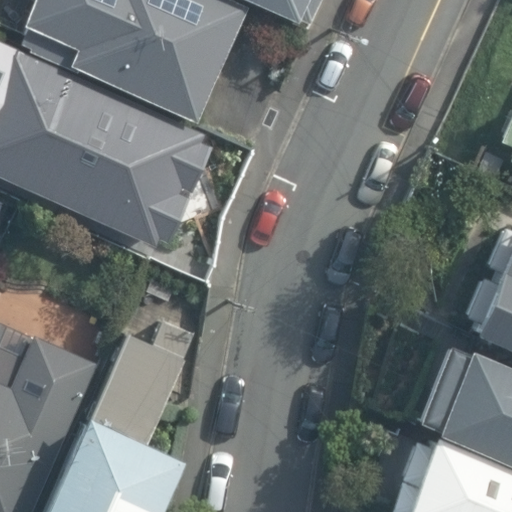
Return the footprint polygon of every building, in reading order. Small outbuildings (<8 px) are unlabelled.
[(16,0),(10,14),(66,40),(61,52),(189,112),(240,2),(235,0),(16,0)] [(309,0),(258,0),(301,19),(309,0)] [(205,130),(0,35),(0,179),(151,248),(205,130)] [(511,91),(495,129),(510,136),(504,151),(511,154),(511,91)] [(511,223),(463,327),(511,349),(511,223)] [(149,336),(117,322),(26,511),(144,511),(174,449),(146,436),(199,325),(162,307),(149,336)] [(17,511),(88,353),(0,314),(0,511),(17,511)] [(511,365),(438,334),(404,415),(416,421),(511,461),(511,365)] [(511,511),(511,461),(416,421),(382,500),(409,511),(511,511)]
